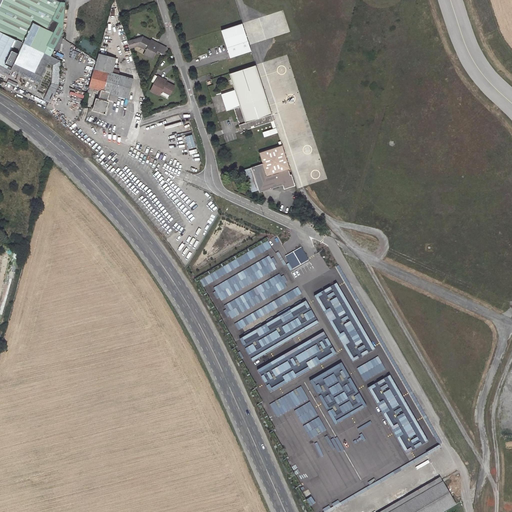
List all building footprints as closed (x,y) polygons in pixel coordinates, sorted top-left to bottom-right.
[(14,63),(24,68),(34,73),(44,53),(51,56),(54,49),(47,46),(54,32),(48,29),(60,2),(56,0),(0,0),(0,64),(7,68),(8,65),(12,66),(14,63)] [(47,46),(54,49),(63,31),(65,2),(60,2),(48,29),(54,32),(47,46)] [(241,23),(221,30),(230,58),(250,51),(251,51),(249,45),(242,23),(241,23)] [(166,48),(151,40),(150,41),(142,37),(142,38),(139,37),(127,41),(130,48),(138,46),(146,50),(144,55),(153,59),(157,50),(163,54),(166,48)] [(39,84),(49,63),(53,65),(52,83),(50,86),(57,89),(59,85),(60,61),(51,56),(44,53),(34,73),(24,68),(20,74),(39,84)] [(93,94),(95,87),(100,89),(98,96),(107,99),(110,92),(127,97),(133,78),(112,72),(116,58),(99,54),(96,61),(87,92),(93,94)] [(11,70),(20,74),(24,68),(14,63),(12,66),(11,70)] [(0,71),(8,75),(11,70),(7,68),(0,64),(0,71)] [(240,124),(242,131),(274,120),(269,105),(260,77),(256,66),(230,74),(235,89),(222,94),(227,110),(235,108),(239,121),(244,119),(245,123),(240,124)] [(166,82),(163,81),(164,79),(158,77),(151,91),(160,96),(162,91),(170,94),(174,86),(166,82)] [(50,86),(43,100),(50,104),(57,89),(50,86)] [(92,106),(92,109),(106,113),(109,103),(96,99),(94,106),(92,106)] [(278,133),(276,128),(262,132),(264,138),(278,133)] [(192,134),(185,136),(188,148),(195,147),(192,134)] [(228,145),(230,153),(242,149),(240,142),(228,145)] [(258,190),(259,193),(282,185),(284,189),(295,186),(291,174),(290,175),(288,170),(290,169),(286,157),(282,145),(259,153),(262,164),(251,168),(258,190)] [(258,190),(251,168),(242,171),(249,193),(258,190)] [(254,248),(257,253),(262,250),(267,258),(270,256),(263,243),(254,248)] [(301,247),(286,256),(293,269),(308,260),(301,247)] [(269,281),(287,274),(285,268),(267,275),(269,281)] [(336,284),(314,296),(352,362),(373,349),(336,284)] [(305,302),(240,340),(252,362),(317,323),(305,302)] [(322,332),(256,372),(269,393),(335,354),(322,332)] [(341,364),(310,381),(335,425),(366,407),(341,364)] [(389,375),(368,388),(406,453),(426,443),(389,375)] [(399,467),(392,455),(386,458),(394,473),(404,468),(402,465),(399,467)] [(439,477),(379,511),(442,511),(455,505),(439,477)]
